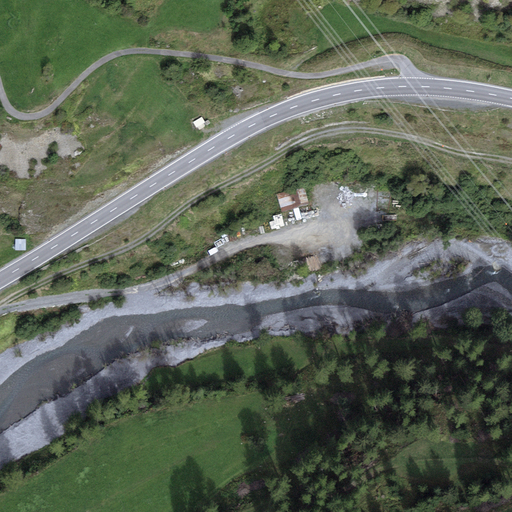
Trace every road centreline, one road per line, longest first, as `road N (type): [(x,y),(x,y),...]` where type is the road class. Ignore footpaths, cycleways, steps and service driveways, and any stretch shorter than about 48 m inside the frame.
road 1 (primary): [(0,279),(234,134),(299,104),(395,86),(511,98)]
road 2 (track): [(511,160),(390,132),(324,132),(198,196),(137,240),(0,305)]
road 3 (track): [(0,84),(7,107),(22,119),(42,115),(120,52),(304,75),(394,60),(405,63),(412,86)]
